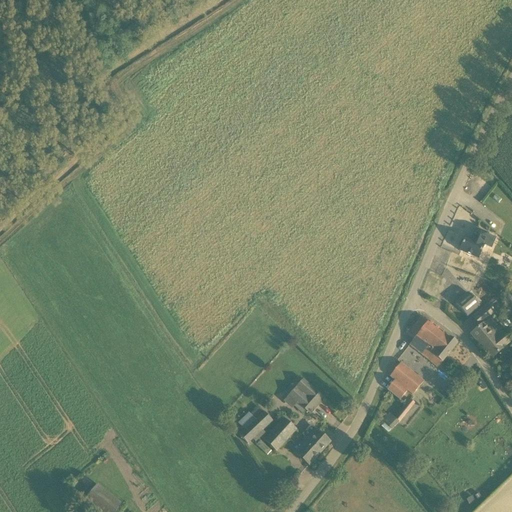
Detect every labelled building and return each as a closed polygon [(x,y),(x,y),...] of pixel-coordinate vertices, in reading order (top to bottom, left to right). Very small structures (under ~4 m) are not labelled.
[(476,229),(471,240),(465,238),(464,241),(462,242),(460,246),(461,248),(460,252),(478,260),(484,246),(488,234),(476,229)] [(479,306),(467,293),(455,303),(467,316),(479,306)] [(501,302),(496,296),(472,317),(479,325),(494,312),(492,309),(501,302)] [(414,340),(409,345),(437,368),(442,362),(457,344),(440,330),(428,321),(427,323),(420,317),(407,335),(414,340)] [(491,359),(511,343),(504,333),(496,339),(483,324),(471,334),(491,359)] [(394,381),(388,389),(387,391),(400,401),(407,392),(411,396),(422,384),(401,364),(390,377),(394,381)] [(324,400),(303,380),(288,397),(310,416),(324,400)] [(382,422),(391,430),(398,423),(399,424),(414,404),(410,400),(394,419),(389,414),(382,422)] [(255,421),(248,414),(237,424),(244,431),(238,436),(247,446),(272,422),(263,413),(255,421)] [(279,449),(296,431),(283,419),(266,437),(279,449)] [(330,443),(311,426),(290,449),(309,466),(330,443)] [(83,511),(116,511),(122,505),(97,485),(78,508),(83,511)]
